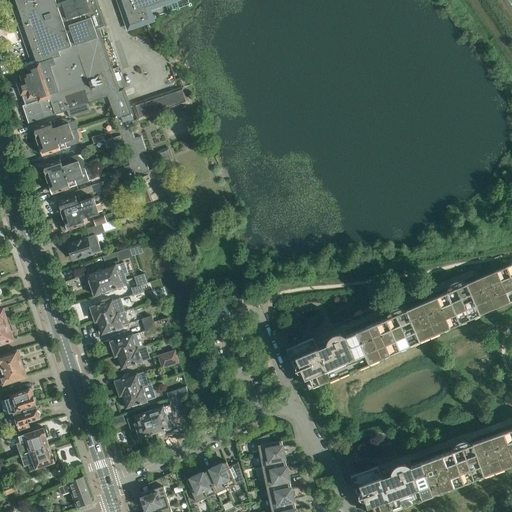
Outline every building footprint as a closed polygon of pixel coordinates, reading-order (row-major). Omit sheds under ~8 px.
[(103,22),(95,0),(121,0),(130,25),(140,22),(143,21),(149,19),(145,8),(169,0),(9,0),(12,9),(26,49),(32,64),(35,63),(36,64),(14,72),(25,105),(23,106),(29,123),(38,120),(67,110),(88,104),(108,97),(116,120),(115,120),(119,132),(130,128),(133,127),(139,125),(137,120),(134,121),(130,111),(123,90),(119,91),(116,81),(113,74),(119,72),(121,71),(120,67),(119,67),(108,35),(105,36),(101,23),(103,22)] [(132,104),(138,121),(190,103),(184,86),(132,104)] [(88,104),(67,110),(70,118),(90,111),(88,104)] [(35,128),(33,128),(36,137),(36,136),(40,147),(42,155),(44,155),(45,155),(49,154),(49,153),(57,150),(63,148),(72,145),(70,137),(73,136),(71,129),(68,120),(59,120),(58,120),(54,121),(45,124),(40,126),(39,125),(36,127),(35,128)] [(151,169),(149,170),(142,152),(146,151),(141,136),(135,138),(134,139),(130,128),(119,132),(120,135),(123,143),(131,165),(130,165),(133,172),(136,179),(135,179),(139,190),(140,194),(139,194),(138,196),(137,199),(138,201),(140,202),(142,203),(143,202),(144,204),(146,203),(165,196),(162,188),(171,185),(174,184),(170,172),(178,169),(169,146),(156,151),(162,166),(159,167),(158,164),(150,166),(151,169)] [(120,135),(119,132),(107,136),(106,133),(103,134),(91,137),(94,144),(104,140),(120,135)] [(123,143),(120,135),(104,140),(107,148),(123,143)] [(44,166),(43,166),(46,175),(46,174),(48,180),(81,169),(76,155),(64,159),(58,161),(50,164),(49,163),(45,165),(44,166)] [(133,172),(130,165),(115,170),(117,177),(133,172)] [(81,169),(48,180),(49,185),(52,193),(53,193),(55,193),(58,192),(59,191),(89,181),(85,168),(81,169)] [(94,191),(92,185),(79,189),(81,196),(94,191)] [(60,202),(58,203),(61,211),(63,216),(100,203),(96,204),(93,197),(92,192),(81,196),(79,196),(73,198),(65,200),(64,200),(60,201),(60,202)] [(103,210),(100,203),(63,216),(65,221),(61,223),(60,224),(62,230),(64,231),(69,229),(70,230),(74,228),(74,227),(88,222),(86,217),(89,216),(91,219),(100,215),(99,212),(103,210)] [(95,226),(102,224),(109,222),(114,220),(112,213),(93,219),(95,226)] [(69,244),(72,255),(72,256),(72,257),(72,258),(73,258),(73,259),(74,259),(75,260),(76,260),(77,260),(77,259),(78,259),(79,258),(101,251),(96,235),(105,232),(102,224),(95,226),(86,229),(89,237),(86,237),(86,238),(69,244)] [(129,248),(115,252),(118,261),(132,256),(129,248)] [(116,265),(102,270),(108,290),(116,288),(117,289),(118,289),(119,289),(120,289),(121,289),(121,288),(122,288),(122,287),(122,286),(126,284),(126,283),(128,283),(125,272),(128,271),(125,263),(124,264),(124,263),(116,265)] [(511,263),(467,283),(462,286),(460,281),(458,281),(457,281),(455,281),(454,282),(453,282),(452,283),(451,284),(450,285),(450,286),(452,290),(401,311),(400,307),(398,306),(397,307),(395,307),(394,307),(392,308),(391,309),(390,310),(389,311),(390,311),(392,315),(348,334),(341,337),(340,333),(340,332),(339,332),(337,332),(335,333),(334,333),(332,334),(331,335),(330,336),(329,337),(330,337),(332,341),(317,347),(313,337),(287,348),(296,370),(301,368),(309,388),(511,300),(511,263)] [(90,281),(93,289),(92,289),(91,290),(91,291),(91,292),(91,293),(91,294),(92,294),(93,295),(94,295),(95,295),(101,293),(101,294),(102,293),(102,292),(108,290),(102,270),(101,270),(100,266),(98,266),(87,270),(91,281),(90,281)] [(145,274),(138,277),(140,285),(142,285),(148,283),(145,274)] [(140,285),(132,288),(134,295),(144,291),(142,285),(140,285)] [(98,305),(91,307),(91,308),(90,309),(89,310),(89,311),(89,312),(90,313),(90,314),(91,315),(92,315),(92,316),(93,316),(94,316),(96,321),(98,320),(125,312),(120,297),(113,300),(100,305),(99,304),(98,305)] [(3,308),(0,309),(0,326),(8,324),(3,308)] [(125,312),(98,320),(102,333),(114,329),(115,330),(116,330),(117,331),(118,331),(119,331),(120,331),(121,330),(121,329),(122,328),(121,325),(128,323),(125,312)] [(144,325),(154,322),(152,315),(142,318),(144,325)] [(154,322),(144,325),(146,331),(156,328),(154,322)] [(8,324),(0,326),(0,344),(14,340),(8,324)] [(118,340),(111,342),(110,342),(110,343),(109,344),(109,345),(109,346),(110,347),(111,348),(112,348),(113,348),(116,355),(137,348),(143,346),(141,339),(139,332),(118,339),(118,340)] [(135,365),(136,364),(137,364),(137,365),(138,366),(139,366),(140,366),(141,366),(142,366),(142,365),(143,364),(143,363),(143,362),(142,361),(150,359),(146,345),(118,355),(122,368),(134,364),(135,365)] [(177,356),(175,349),(157,355),(159,362),(177,356)] [(0,355),(0,370),(22,363),(17,350),(8,353),(0,355)] [(177,356),(159,362),(161,369),(179,363),(177,356)] [(22,363),(0,370),(0,385),(17,380),(26,377),(22,363)] [(123,379),(116,381),(115,382),(114,382),(114,383),(114,384),(114,385),(114,386),(115,387),(116,387),(117,388),(118,387),(119,390),(121,389),(122,394),(141,389),(152,385),(152,384),(148,385),(144,372),(137,375),(136,374),(122,379),(123,379)] [(152,385),(141,389),(122,394),(127,407),(136,404),(147,401),(156,397),(152,385)] [(169,399),(189,393),(186,386),(167,392),(169,399)] [(30,388),(11,394),(12,398),(2,401),(7,414),(35,404),(30,388)] [(171,406),(181,402),(184,401),(182,395),(189,393),(169,399),(171,406)] [(181,402),(172,405),(173,408),(175,407),(177,413),(184,410),(181,402)] [(35,405),(21,410),(3,415),(6,425),(7,426),(8,426),(10,427),(11,427),(15,426),(18,425),(20,430),(30,426),(28,422),(40,418),(40,417),(35,405)] [(163,407),(149,412),(156,432),(170,427),(171,427),(171,426),(172,425),(172,424),(171,423),(171,422),(170,422),(169,421),(168,421),(165,414),(163,407)] [(137,416),(127,419),(131,429),(132,428),(136,439),(140,437),(156,432),(149,412),(137,416)] [(25,454),(45,446),(49,445),(45,435),(48,434),(46,429),(44,428),(19,436),(21,441),(16,443),(20,455),(25,453),(25,454)] [(511,428),(467,445),(466,440),(464,440),(463,440),(461,440),(460,440),(459,441),(458,442),(456,443),(455,444),(456,444),(457,448),(406,467),(404,462),(405,462),(404,462),(402,462),(400,462),(399,462),(397,463),(396,464),(395,465),(394,466),(396,470),(381,476),(378,465),(351,475),(359,497),(364,495),(369,511),(380,511),(511,464),(511,428)] [(260,456),(285,451),(284,446),(283,446),(281,440),(271,442),(269,434),(270,433),(256,439),(256,440),(257,439),(258,445),(260,456)] [(20,455),(24,466),(29,465),(30,470),(47,465),(55,462),(56,460),(55,455),(52,455),(49,445),(45,446),(25,454),(25,453),(20,455)] [(286,462),(285,457),(286,456),(285,451),(260,456),(262,467),(286,462)] [(243,477),(238,462),(237,462),(238,463),(229,467),(226,462),(221,464),(221,463),(216,465),(226,488),(236,483),(235,480),(242,476),(242,477),(243,477)] [(262,467),(264,478),(289,472),(288,467),(287,467),(286,462),(262,467)] [(206,471),(216,493),(226,488),(216,465),(211,468),(211,469),(206,471)] [(207,497),(216,493),(206,471),(201,473),(201,472),(196,474),(207,497)] [(290,483),(289,478),(290,478),(289,472),(264,478),(267,488),(290,483)] [(185,491),(190,506),(190,505),(207,497),(196,474),(191,477),(192,478),(186,480),(191,490),(186,492),(186,491),(185,491)] [(71,491),(75,504),(77,507),(92,501),(94,499),(85,476),(76,479),(68,483),(58,486),(61,495),(71,491)] [(141,499),(143,504),(167,496),(161,478),(162,478),(161,477),(148,483),(148,484),(149,483),(151,490),(140,493),(142,499),(141,499)] [(23,481),(14,484),(13,481),(2,486),(6,495),(17,491),(17,490),(25,487),(23,481)] [(293,494),(292,488),(291,489),(290,483),(267,488),(269,499),(293,494)] [(295,504),(293,499),(294,499),(293,494),(269,499),(271,510),(295,504)] [(146,509),(146,511),(152,511),(170,506),(167,496),(143,504),(145,509),(146,509)] [(9,504),(6,505),(7,508),(11,507),(18,504),(16,500),(9,502),(9,504)]
